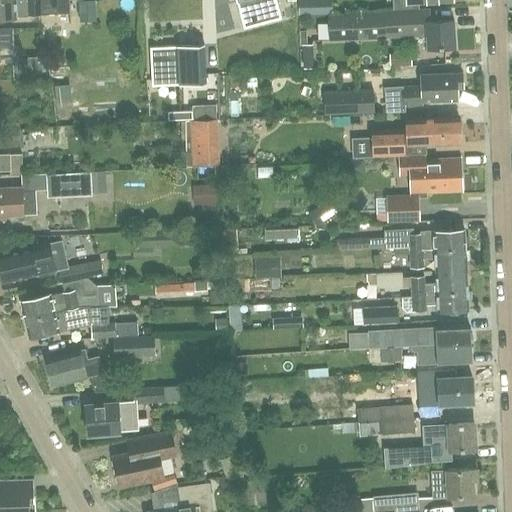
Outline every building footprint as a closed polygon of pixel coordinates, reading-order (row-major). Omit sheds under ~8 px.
[(0,0),(0,17),(70,13),(69,0),(0,0)] [(97,20),(95,0),(92,0),(79,1),(80,21),(97,20)] [(281,18),(276,0),(242,0),(237,1),(244,27),(281,18)] [(331,0),(314,0),(315,14),(332,14),(331,0)] [(429,19),(428,7),(390,9),(390,23),(385,23),(386,33),(391,33),(391,35),(427,33),(428,46),(455,45),(454,18),(429,19)] [(390,23),(390,10),(383,10),(384,12),(330,15),(331,39),(385,36),(385,35),(391,35),(391,33),(386,33),(385,23),(390,23)] [(14,43),(13,28),(0,28),(0,46),(14,46),(14,43)] [(313,44),(302,45),(303,69),(314,68),(313,44)] [(206,83),(205,45),(178,46),(180,84),(206,83)] [(180,84),(178,46),(151,48),(152,85),(180,84)] [(421,65),(421,56),(400,56),(400,65),(421,65)] [(13,78),(16,78),(28,78),(27,64),(13,65),(13,78)] [(458,99),(457,86),(464,86),(463,71),(456,71),(421,73),(421,84),(385,86),(386,110),(405,110),(404,104),(422,103),(422,101),(458,99)] [(0,79),(0,78),(0,77),(0,98),(16,98),(16,78),(13,78),(0,79)] [(117,100),(141,94),(138,83),(114,89),(117,100)] [(325,114),(374,113),(374,89),(324,91),(325,114)] [(210,107),(212,119),(228,117),(226,105),(210,107)] [(193,119),(192,111),(180,112),(181,120),(193,119)] [(181,120),(180,112),(168,112),(168,120),(181,120)] [(460,142),(459,115),(422,117),(423,127),(406,128),(407,143),(424,142),(424,144),(460,142)] [(217,166),(216,120),(195,120),(186,121),(187,153),(187,166),(195,166),(217,166)] [(404,153),(403,128),(372,129),(372,137),(352,138),(353,158),(373,157),(373,155),(404,153)] [(0,147),(23,146),(22,129),(0,129),(0,147)] [(0,171),(11,171),(10,154),(0,154),(0,171)] [(426,159),(425,155),(399,156),(400,173),(410,173),(411,185),(417,190),(426,190),(426,191),(462,189),(461,157),(426,159)] [(228,167),(214,168),(216,184),(230,182),(228,167)] [(92,195),(92,192),(90,172),(46,176),(47,189),(47,195),(48,198),(92,195)] [(0,186),(0,215),(23,213),(22,190),(22,185),(0,186)] [(203,209),(216,208),(215,185),(193,187),(194,204),(203,204),(203,209)] [(387,195),(388,221),(420,220),(419,194),(387,195)] [(265,231),(265,240),(299,238),(299,228),(265,231)] [(410,228),(392,229),(384,230),(384,238),(378,238),(370,238),(371,248),(395,247),(408,246),(408,250),(465,247),(464,228),(433,229),(420,230),(420,233),(410,233),(410,228)] [(223,255),(238,254),(236,229),(221,229),(223,255)] [(136,234),(136,246),(178,244),(177,232),(136,234)] [(55,269),(54,263),(49,241),(0,252),(0,266),(3,280),(38,272),(39,277),(54,273),(56,283),(103,273),(100,260),(55,269)] [(408,250),(408,246),(395,247),(395,255),(410,255),(410,266),(424,266),(423,257),(435,257),(435,267),(466,265),(465,247),(408,250)] [(271,277),(279,277),(279,256),(255,257),(255,278),(271,277)] [(467,290),(466,271),(435,272),(436,282),(425,282),(424,275),(411,276),(402,277),(402,273),(366,274),(367,281),(368,282),(369,285),(377,285),(377,288),(411,286),(411,292),(467,290)] [(279,289),(279,277),(271,277),(271,289),(279,289)] [(21,299),(25,318),(79,306),(88,305),(98,305),(101,305),(99,284),(97,285),(88,278),(63,283),(65,292),(62,293),(51,295),(50,293),(21,299)] [(156,292),(207,290),(207,288),(213,287),(213,281),(184,282),(184,284),(156,285),(156,292)] [(267,281),(250,282),(251,291),(268,290),(267,281)] [(124,306),(124,287),(114,286),(113,306),(124,306)] [(210,304),(224,304),(224,290),(210,290),(210,304)] [(468,308),(467,290),(411,292),(411,295),(402,295),(402,307),(407,311),(420,310),(422,309),(426,308),(426,304),(437,304),(437,310),(468,308)] [(91,318),(88,305),(79,306),(25,318),(29,336),(58,329),(56,319),(67,317),(69,325),(82,322),(83,322),(91,320),(91,318)] [(242,329),(240,305),(228,306),(230,330),(242,329)] [(364,324),(397,323),(396,305),(363,307),(364,324)] [(107,318),(107,316),(107,306),(95,306),(95,318),(107,318)] [(302,317),(272,319),(273,328),(302,326),(302,317)] [(215,331),(228,330),(228,320),(215,321),(215,331)] [(91,338),(116,336),(115,321),(90,323),(91,338)] [(472,338),(472,333),(469,331),(469,324),(436,325),(436,326),(428,326),(424,332),(412,333),(412,330),(369,332),(369,348),(401,346),(411,346),(470,342),(470,341),(472,338)] [(115,356),(155,354),(154,336),(114,337),(115,356)] [(470,342),(411,346),(411,350),(416,350),(417,354),(417,364),(438,363),(471,361),(471,354),(473,352),(473,347),(470,345),(470,342)] [(369,362),(402,360),(401,346),(369,348),(369,362)] [(87,357),(85,348),(45,359),(52,385),(91,375),(103,372),(98,354),(87,357)] [(236,377),(247,376),(246,363),(235,364),(236,377)] [(103,372),(91,375),(95,391),(114,386),(110,370),(103,372)] [(474,401),(472,375),(438,377),(438,378),(420,379),(421,393),(439,392),(440,403),(474,401)] [(135,400),(135,403),(164,401),(163,386),(134,388),(135,400)] [(138,427),(135,403),(135,400),(117,401),(86,404),(89,432),(119,429),(138,427)] [(358,422),(380,420),(414,417),(413,403),(357,407),(358,422)] [(380,420),(358,422),(359,436),(381,434),(415,431),(414,417),(380,420)] [(476,449),(475,422),(431,424),(432,435),(436,435),(437,450),(450,450),(476,449)] [(120,485),(163,475),(159,458),(176,454),(171,430),(128,439),(130,452),(114,456),(120,485)] [(433,497),(447,496),(475,495),(474,479),(478,479),(477,467),(446,468),(431,469),(433,497)] [(0,511),(35,511),(35,494),(34,494),(34,477),(0,478),(0,511)] [(145,511),(211,511),(212,511),(208,483),(181,487),(183,503),(173,504),(174,507),(146,511),(145,511)] [(418,507),(416,491),(373,496),(375,511),(418,508),(418,507)]
